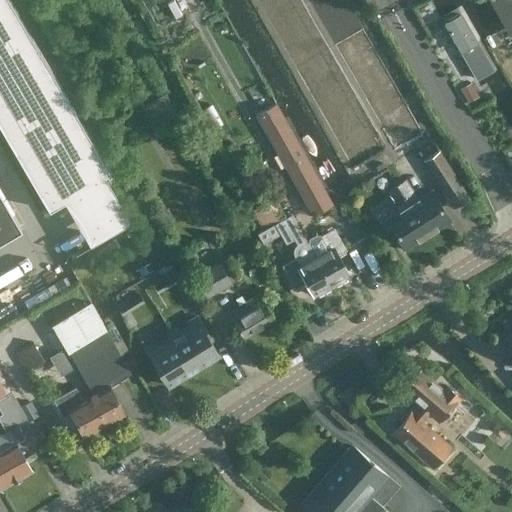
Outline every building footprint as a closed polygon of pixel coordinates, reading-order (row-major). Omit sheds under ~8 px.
[(110,173),(8,0),(0,0),(0,126),(47,207),(47,208),(48,209),(64,200),(105,176),(110,173)] [(311,0),(394,157),(426,140),(352,0),(311,0)] [(511,0),(488,0),(505,28),(509,36),(511,34),(511,0)] [(165,93),(140,107),(152,128),(176,115),(165,93)] [(331,204),(291,133),(275,103),(255,115),(270,143),(271,142),(312,215),(331,204)] [(439,151),(423,160),(454,209),(469,198),(439,151)] [(407,202),(427,233),(449,219),(430,188),(417,196),(405,178),(395,184),(407,202)] [(395,184),(386,190),(397,209),(385,217),(404,248),(427,233),(407,202),(395,184)] [(0,237),(20,226),(0,192),(0,237)] [(263,228),(282,217),(273,200),(253,211),(263,228)] [(295,255),(296,256),(281,265),(295,289),(306,282),(314,295),(331,285),(308,243),(291,213),(257,232),(262,242),(280,232),(286,242),(294,237),(298,244),(295,247),(294,251),(295,255)] [(308,243),(331,285),(349,275),(337,253),(345,249),(333,228),(320,236),(316,235),(310,238),(309,242),(308,243)] [(204,297),(232,281),(220,258),(192,274),(204,297)] [(71,268),(46,282),(53,294),(44,299),(54,317),(88,298),(71,268)] [(175,270),(162,278),(167,287),(181,280),(175,270)] [(238,304),(228,311),(244,337),(275,319),(259,292),(244,301),(241,295),(235,299),(238,304)] [(131,297),(117,306),(122,315),(137,306),(131,297)] [(87,395),(104,424),(124,413),(109,387),(131,374),(123,359),(90,302),(51,325),(67,353),(68,353),(92,392),(87,395)] [(169,336),(156,343),(154,340),(144,347),(168,387),(219,355),(196,314),(185,321),(188,324),(180,329),(177,326),(167,332),(169,336)] [(511,329),(510,331),(511,333),(503,339),(511,350),(511,329)] [(39,339),(15,353),(26,371),(49,357),(39,339)] [(61,349),(51,354),(61,373),(70,368),(61,349)] [(391,430),(425,459),(443,440),(419,419),(427,410),(439,421),(459,398),(445,385),(442,388),(420,368),(401,388),(419,403),(411,412),(409,410),(391,430)] [(62,416),(70,412),(84,436),(104,424),(87,395),(82,398),(75,387),(52,400),(62,416)] [(0,435),(0,450),(15,478),(31,469),(16,442),(25,437),(18,425),(27,421),(11,392),(0,398),(0,409),(2,414),(0,414),(0,421),(6,432),(0,435)] [(355,449),(354,450),(350,447),(303,501),(315,511),(374,511),(398,486),(355,449)] [(0,485),(15,478),(0,450),(0,485)]
